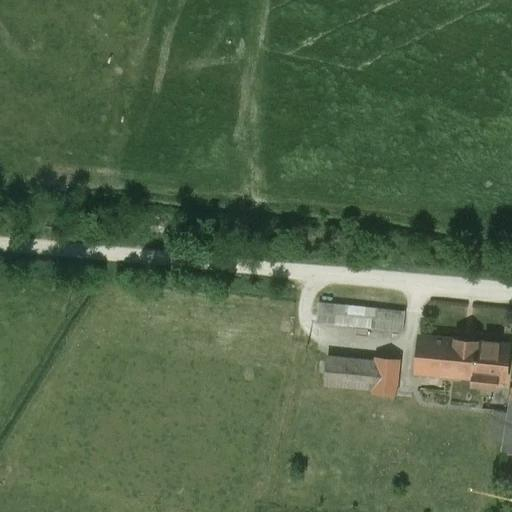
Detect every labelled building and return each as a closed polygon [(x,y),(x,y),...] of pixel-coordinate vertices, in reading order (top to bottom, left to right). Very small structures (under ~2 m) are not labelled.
[(405,311),(319,303),(317,322),(403,331),(405,311)] [(493,343),(420,336),(417,371),(489,379),(489,378),(493,343)] [(508,345),(493,343),(489,378),(505,380),(508,345)] [(377,360),(328,355),(325,385),(374,390),(377,360)] [(399,357),(378,355),(375,388),(395,389),(399,357)] [(511,387),(511,388),(501,452),(511,454),(511,387)]
